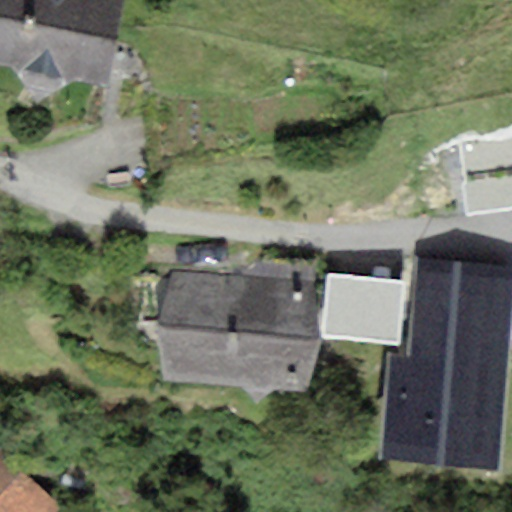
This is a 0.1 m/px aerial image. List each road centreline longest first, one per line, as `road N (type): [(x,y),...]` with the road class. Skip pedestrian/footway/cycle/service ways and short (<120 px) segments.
road 1 (primary): [(511,428),(0,43)]
road 2 (residential): [(0,177),(98,213),(314,241),(422,244),(511,233)]
